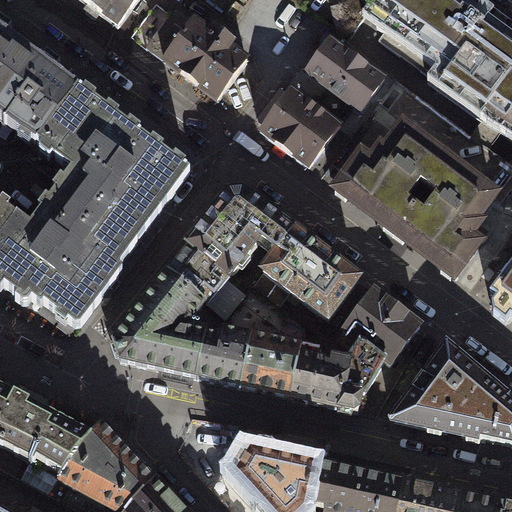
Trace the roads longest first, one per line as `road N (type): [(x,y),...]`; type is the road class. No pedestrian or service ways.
road 1 (residential): [(511,482),(165,407)]
road 2 (residential): [(237,156),(511,361)]
road 3 (residential): [(27,0),(237,156)]
road 4 (residential): [(98,331),(237,156)]
road 5 (residential): [(220,511),(169,457),(161,440),(165,407)]
